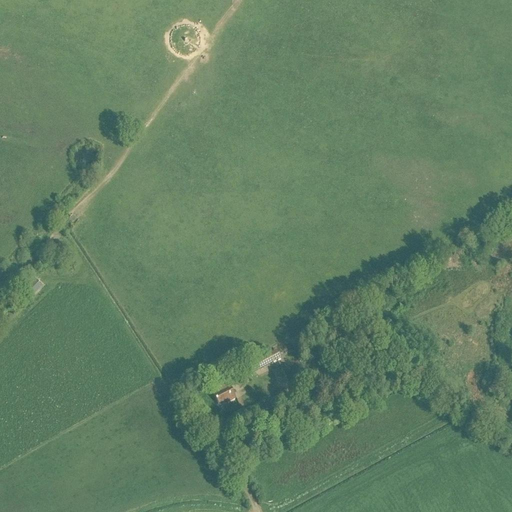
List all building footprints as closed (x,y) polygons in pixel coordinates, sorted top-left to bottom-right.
[(37,282),(29,291),(34,295),(42,287),(37,282)] [(338,344),(345,358),(364,348),(356,335),(338,344)] [(315,346),(318,352),(329,346),(326,340),(315,346)] [(275,362),(271,354),(258,361),(262,369),(275,362)] [(236,401),(226,383),(210,391),(218,407),(223,405),(224,407),(236,401)]
